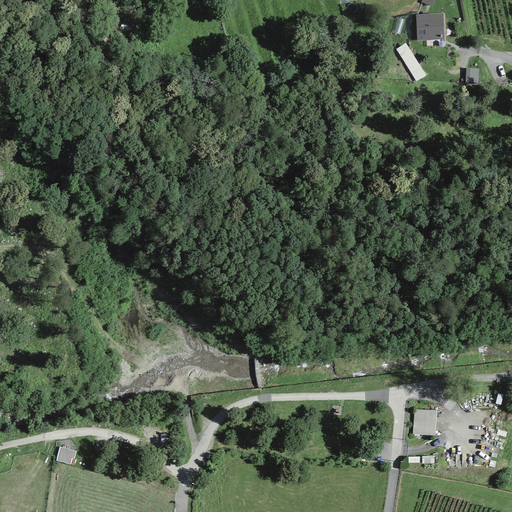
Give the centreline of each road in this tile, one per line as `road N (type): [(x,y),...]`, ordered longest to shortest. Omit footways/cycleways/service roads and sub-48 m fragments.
road 1 (unclassified): [(184,480),(229,409),(278,397),(400,393)]
road 2 (unclassified): [(184,480),(153,451),(91,431),(0,444)]
